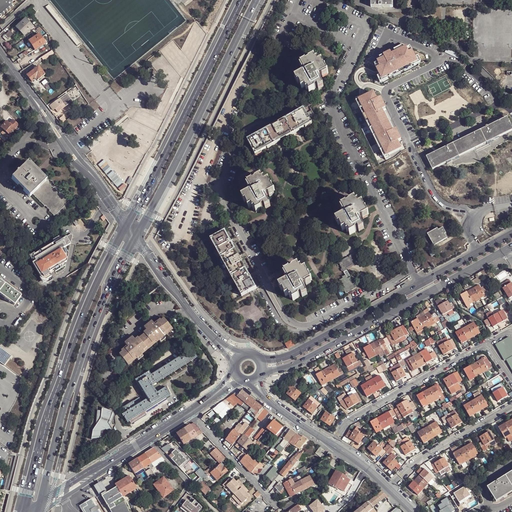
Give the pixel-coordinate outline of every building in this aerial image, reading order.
[(0,0),(0,15),(1,15),(0,13),(11,4),(10,2),(12,0),(0,0)] [(0,13),(1,15),(12,5),(11,4),(0,13)] [(22,22),(17,27),(21,32),(25,36),(32,29),(34,27),(26,19),(25,19),(22,22)] [(7,41),(17,31),(14,27),(4,37),(7,41)] [(35,50),(46,43),(40,34),(29,41),(35,50)] [(380,61),(374,65),(379,76),(381,79),(384,77),(387,75),(388,76),(391,74),(398,71),(402,69),(409,66),(409,65),(412,63),(416,61),(415,59),(409,47),(402,51),(402,50),(395,53),(391,55),(390,52),(383,56),(384,58),(380,60),(380,61)] [(32,52),(31,48),(22,53),(25,56),(32,52)] [(328,73),(322,62),(319,63),(317,60),(316,60),(315,57),(310,60),(307,62),(306,61),(302,64),(306,71),(295,76),(297,81),(298,80),(301,87),(304,86),(306,89),(307,88),(309,92),(314,89),(313,88),(316,87),(317,89),(323,86),(318,78),(328,73)] [(29,73),(27,75),(32,81),(36,78),(38,80),(45,75),(39,66),(34,70),(29,73)] [(59,111),(64,107),(73,101),(67,93),(50,105),(54,109),(56,108),(59,111)] [(360,99),(359,100),(362,106),(361,107),(365,114),(368,121),(369,120),(376,134),(375,135),(379,142),(382,148),(383,148),(386,155),(388,154),(400,148),(397,142),(400,140),(396,133),(394,134),(393,130),(391,131),(381,110),(383,110),(381,106),(383,105),(381,101),(380,102),(378,99),(376,100),(373,93),(360,99)] [(17,100),(28,115),(31,112),(28,108),(26,105),(21,98),(17,100)] [(245,140),(254,155),(310,123),(306,117),(304,112),(301,108),(245,140)] [(369,120),(368,121),(365,114),(362,115),(376,143),(379,142),(375,135),(376,134),(369,120)] [(426,157),(432,169),(511,130),(511,127),(507,117),(426,157)] [(10,124),(16,129),(19,125),(13,120),(10,124)] [(11,136),(16,130),(16,129),(10,124),(7,121),(1,127),(11,136)] [(386,155),(383,148),(382,148),(380,149),(385,159),(389,157),(388,154),(386,155)] [(392,174),(411,166),(407,155),(388,164),(392,174)] [(27,163),(14,177),(31,195),(33,194),(46,181),(27,163)] [(275,193),(268,181),(265,183),(263,180),(262,180),(261,177),(256,180),(256,181),(253,183),(253,182),(248,185),(252,192),(242,198),(245,202),(246,202),(249,208),(252,206),(254,210),(255,209),(257,212),(262,210),(262,209),(265,207),(266,209),(270,206),(265,197),(275,193)] [(55,216),(70,201),(48,179),(46,181),(33,194),(45,206),(46,206),(51,210),(50,211),(55,216)] [(342,207),(347,215),(336,220),(339,225),(341,224),(344,231),(346,229),(348,233),(350,232),(351,235),(356,232),(356,231),(359,230),(360,231),(365,229),(360,220),(369,215),(363,204),(360,206),(358,202),(357,203),(355,200),(351,202),(352,204),(348,205),(347,204),(342,207)] [(428,234),(434,246),(447,238),(443,233),(445,232),(443,228),(439,230),(437,228),(428,234)] [(242,296),(257,288),(226,231),(211,239),(242,296)] [(41,279),(42,280),(43,280),(44,281),(45,282),(46,282),(47,282),(48,282),(50,282),(54,279),(50,272),(55,269),(56,272),(67,265),(72,237),(73,236),(71,234),(62,239),(60,236),(52,240),(54,243),(51,245),(50,244),(40,250),(40,251),(34,254),(34,253),(29,256),(26,262),(37,281),(41,279)] [(356,288),(346,268),(360,261),(359,259),(360,259),(358,255),(356,256),(355,254),(349,256),(348,258),(347,257),(341,261),(342,261),(339,263),(346,276),(342,277),(343,279),(340,280),(342,285),(343,285),(345,288),(343,289),(346,294),(356,288)] [(286,274),(289,281),(279,286),(281,291),(283,290),(287,296),(289,295),(290,298),(292,297),(294,300),(299,298),(299,297),(302,295),(303,298),(308,295),(303,285),(311,281),(306,270),(302,271),(300,268),(299,269),(298,267),(286,274)] [(0,293),(5,297),(15,305),(22,297),(20,295),(21,294),(17,291),(15,289),(14,289),(10,286),(10,287),(1,281),(2,280),(0,278),(0,293)] [(501,285),(503,288),(511,283),(509,280),(501,285)] [(503,289),(509,299),(511,296),(511,283),(503,288),(503,289)] [(460,295),(466,305),(470,303),(485,296),(483,293),(481,288),(479,285),(460,295)] [(438,306),(443,315),(447,312),(452,310),(448,301),(442,304),(438,306)] [(486,314),(489,318),(493,326),(508,318),(503,310),(493,315),(491,311),(486,314)] [(415,330),(417,333),(420,331),(431,325),(433,327),(437,325),(435,323),(440,320),(438,317),(437,317),(434,319),(432,316),(430,312),(429,313),(425,315),(411,322),(413,327),(415,330)] [(171,327),(164,318),(161,320),(155,325),(154,324),(153,322),(148,326),(150,329),(148,331),(145,334),(139,339),(136,341),(133,343),(131,340),(126,344),(127,346),(128,347),(122,352),(119,354),(127,363),(136,356),(137,358),(142,354),(145,352),(143,350),(155,341),(156,342),(159,340),(164,336),(163,334),(171,327)] [(442,323),(445,329),(448,328),(451,326),(447,320),(442,323)] [(480,333),(474,322),(472,323),(472,322),(457,331),(457,332),(456,333),(462,343),(480,333)] [(163,334),(164,336),(173,329),(171,327),(163,334)] [(390,333),(395,341),(405,336),(400,327),(390,333)] [(387,334),(393,346),(396,344),(395,341),(390,333),(387,334)] [(405,336),(395,341),(396,344),(406,339),(405,336)] [(495,344),(505,360),(506,359),(511,356),(511,340),(509,336),(495,344)] [(363,349),(369,359),(379,354),(383,352),(388,349),(386,346),(390,344),(387,338),(383,340),(382,338),(363,349)] [(288,347),(295,344),(293,341),(293,340),(292,339),(285,342),(288,347)] [(155,341),(143,350),(145,352),(156,342),(155,341)] [(454,349),(449,341),(444,343),(439,346),(444,355),(454,349)] [(400,350),(402,353),(406,351),(410,348),(413,347),(411,344),(400,350)] [(0,361),(5,366),(12,356),(0,346),(0,361)] [(158,370),(156,367),(149,371),(136,379),(143,391),(148,398),(142,402),(139,397),(133,401),(122,408),(125,413),(123,414),(128,423),(130,421),(132,424),(147,414),(145,412),(170,395),(165,387),(156,393),(152,385),(197,358),(192,349),(158,370)] [(408,360),(414,370),(433,360),(427,349),(418,354),(413,357),(408,360)] [(347,356),(342,359),(346,365),(344,365),(346,368),(347,367),(349,371),(359,365),(357,362),(358,361),(357,359),(355,359),(352,354),(347,356)] [(398,362),(400,364),(390,369),(392,372),(401,367),(405,365),(402,359),(400,355),(396,357),(399,361),(398,362)] [(136,356),(127,363),(128,365),(137,358),(136,356)] [(377,364),(379,367),(381,366),(385,363),(389,361),(387,358),(377,364)] [(492,368),(487,359),(486,360),(483,362),(488,370),(492,368)] [(464,370),(470,380),(488,370),(483,362),(482,360),(464,370)] [(361,373),(363,375),(374,369),(373,366),(372,364),(370,365),(366,366),(363,368),(365,371),(361,373)] [(316,375),(322,386),(341,375),(335,365),(316,375)] [(379,367),(376,368),(379,375),(384,372),(381,366),(379,367)] [(392,372),(397,381),(406,376),(401,367),(392,372)] [(457,372),(443,379),(451,392),(455,390),(456,392),(462,389),(460,387),(458,383),(462,381),(457,372)] [(367,397),(385,387),(379,376),(378,377),(377,376),(373,379),(371,375),(365,379),(367,382),(362,385),(363,385),(360,386),(367,397)] [(103,385),(114,389),(116,383),(106,378),(103,385)] [(143,391),(136,379),(135,380),(142,392),(143,391)] [(493,393),(502,388),(501,384),(491,390),(493,393)] [(296,389),(293,386),(290,389),(286,394),(295,401),(301,393),(296,389)] [(417,396),(422,407),(425,406),(440,398),(440,397),(441,396),(441,395),(435,386),(417,396)] [(502,388),(493,393),(498,402),(502,399),(507,396),(502,388)] [(242,406),(245,402),(238,396),(242,390),(241,389),(240,390),(231,396),(239,403),(242,406)] [(245,402),(250,396),(243,390),(242,390),(238,396),(245,402)] [(340,402),(342,405),(347,410),(350,408),(359,403),(357,400),(360,398),(357,393),(349,397),(345,399),(340,402)] [(425,406),(422,407),(424,410),(427,409),(426,408),(441,401),(442,402),(445,400),(442,394),(441,395),(441,396),(440,397),(440,398),(425,406)] [(257,402),(250,396),(245,402),(252,407),(257,402)] [(488,406),(482,396),(481,396),(480,397),(480,396),(476,398),(465,404),(465,405),(464,406),(469,417),(488,406)] [(403,418),(413,413),(412,411),(416,409),(413,402),(410,403),(407,397),(402,399),(404,402),(397,406),(398,408),(395,410),(400,419),(403,418)] [(313,403),(309,400),(303,407),(312,414),(318,406),(313,403)] [(245,402),(242,406),(249,411),(252,407),(245,402)] [(263,407),(257,402),(252,407),(253,408),(256,411),(255,413),(257,415),(263,407)] [(261,413),(265,408),(263,407),(257,415),(255,413),(252,411),(253,408),(252,407),(249,411),(253,415),(253,416),(256,419),(257,417),(261,413)] [(265,416),(269,412),(265,408),(261,413),(265,416)] [(93,431),(92,441),(93,439),(102,438),(102,432),(107,431),(109,434),(113,431),(111,427),(111,424),(112,424),(115,416),(113,413),(102,409),(102,412),(98,412),(96,426),(93,431)] [(456,414),(455,411),(445,417),(447,420),(456,414)] [(320,420),(329,427),(335,419),(326,412),(320,420)] [(370,423),(376,433),(390,425),(392,428),(396,425),(392,418),(389,412),(370,423)] [(462,423),(456,414),(447,420),(452,429),(462,423)] [(403,425),(404,429),(407,427),(408,427),(412,433),(416,431),(409,419),(402,424),(403,425)] [(511,419),(498,427),(505,438),(506,437),(507,437),(511,435),(511,434),(511,419)] [(277,435),(283,427),(276,421),(275,420),(268,428),(271,431),(277,435)] [(195,433),(201,429),(194,422),(190,425),(185,428),(191,439),(197,435),(195,433)] [(226,440),(233,446),(242,435),(241,435),(244,432),(249,425),(245,422),(243,426),(239,423),(237,426),(235,429),(234,430),(230,435),(227,439),(226,440)] [(442,432),(436,422),(434,423),(419,431),(419,432),(418,433),(424,443),(442,432)] [(395,434),(404,429),(403,425),(393,431),(395,434)] [(250,438),(256,430),(252,427),(246,434),(250,438)] [(277,449),(285,439),(284,438),(291,429),(288,427),(270,450),(273,452),(274,453),(277,449)] [(184,443),(191,439),(185,428),(178,433),(184,443)] [(256,439),(254,441),(250,438),(246,434),(239,442),(239,443),(237,446),(245,452),(247,454),(253,448),(257,443),(258,441),(259,440),(266,431),(263,428),(254,438),(256,439)] [(262,442),(271,431),(268,428),(266,431),(259,440),(262,442)] [(301,448),(308,439),(303,435),(302,437),(296,434),(291,429),(284,438),(285,439),(290,442),(301,448)] [(349,438),(358,445),(364,436),(359,433),(355,430),(352,433),(349,438)] [(482,447),(484,445),(486,449),(491,446),(489,443),(493,440),(494,440),(489,432),(479,437),(482,442),(479,444),(481,447),(482,447)] [(398,443),(405,455),(415,450),(408,437),(398,443)] [(282,452),(290,442),(285,439),(277,449),(280,450),(282,452)] [(392,440),(389,443),(395,449),(397,446),(392,440)] [(368,450),(376,457),(378,454),(382,450),(383,449),(375,442),(368,450)] [(453,454),(459,465),(461,464),(462,464),(476,456),(476,455),(478,454),(471,443),(453,454)] [(384,450),(390,455),(392,452),(394,450),(388,445),(384,450)] [(220,463),(226,457),(215,446),(209,453),(220,463)] [(324,452),(325,450),(320,447),(316,453),(321,456),(324,452)] [(162,456),(154,448),(147,452),(138,458),(141,464),(143,467),(152,462),(160,457),(162,456)] [(182,464),(186,460),(181,454),(182,453),(180,451),(179,452),(176,448),(172,453),(173,454),(175,456),(172,459),(179,467),(182,464)] [(257,466),(259,464),(251,457),(256,450),(253,448),(247,454),(242,461),(252,472),(257,466)] [(280,450),(277,449),(274,453),(273,452),(271,455),(274,457),(280,450)] [(295,456),(298,453),(295,450),(289,456),(292,459),(293,458),(295,456)] [(239,458),(242,461),(247,454),(245,452),(239,458)] [(290,461),(295,464),(299,458),(300,459),(303,453),(302,453),(300,452),(298,453),(295,456),(293,458),(292,459),(290,461)] [(383,464),(391,471),(398,464),(393,460),(390,456),(383,464)] [(160,457),(152,462),(154,466),(163,461),(160,457)] [(138,458),(129,463),(133,469),(134,468),(137,466),(141,464),(138,458)] [(444,458),(434,463),(438,469),(441,475),(450,470),(444,458)] [(290,461),(281,473),(285,476),(295,464),(290,461)] [(211,473),(218,466),(215,463),(205,472),(208,475),(211,473)] [(218,480),(228,471),(223,466),(221,464),(220,464),(218,466),(211,473),(218,480)] [(194,471),(199,476),(194,481),(196,484),(197,485),(202,481),(208,475),(205,472),(199,466),(194,471)] [(261,469),(257,466),(252,472),(256,475),(261,469)] [(300,474),(307,469),(305,466),(298,470),(300,474)] [(148,469),(146,471),(147,473),(148,474),(149,477),(154,474),(151,468),(148,469)] [(418,495),(429,484),(432,480),(435,478),(425,469),(423,471),(420,474),(409,487),(418,495)] [(337,470),(329,483),(338,488),(338,487),(339,486),(345,475),(346,475),(337,470)] [(285,476),(281,473),(275,479),(279,483),(281,480),(285,476)] [(511,473),(506,477),(488,489),(495,500),(503,496),(504,497),(504,498),(508,496),(507,495),(507,494),(511,490),(511,473)] [(345,489),(351,479),(345,475),(339,486),(345,489)] [(291,496),(315,483),(311,476),(299,482),(296,484),(293,479),(284,483),(286,485),(291,496)] [(506,476),(492,485),(487,488),(488,489),(506,477),(506,476)] [(154,484),(164,497),(169,494),(168,493),(172,489),(166,482),(167,481),(163,477),(154,484)] [(235,493),(243,486),(240,484),(238,482),(234,478),(232,480),(230,478),(225,483),(226,485),(227,485),(235,493)] [(118,488),(125,499),(129,496),(128,495),(137,489),(133,481),(129,483),(127,480),(117,486),(118,488)] [(276,486),(282,493),(286,485),(284,483),(281,480),(279,483),(276,486)] [(103,497),(109,493),(104,486),(101,481),(94,486),(97,490),(102,498),(103,497)] [(202,491),(208,486),(202,481),(197,485),(202,491)] [(444,496),(449,492),(445,488),(444,487),(442,485),(438,489),(444,496)] [(206,494),(211,490),(208,486),(202,491),(206,494)] [(243,486),(235,493),(244,502),(251,496),(248,492),(246,490),(243,486)] [(109,493),(103,497),(105,501),(107,501),(108,502),(109,501),(111,505),(109,507),(111,511),(112,511),(127,503),(125,499),(118,488),(109,493)] [(382,500),(387,495),(382,490),(382,491),(378,494),(382,499),(382,500)] [(461,496),(467,506),(474,502),(473,500),(471,497),(468,492),(461,496)] [(244,502),(235,493),(233,495),(242,505),(244,502)] [(304,497),(295,498),(299,504),(303,502),(311,498),(309,494),(304,497)] [(374,506),(382,499),(378,494),(370,501),(374,506)] [(283,506),(283,507),(286,511),(288,511),(299,504),(295,498),(283,506)] [(99,511),(91,499),(80,506),(82,511),(99,511)] [(186,500),(180,508),(185,511),(198,511),(202,508),(195,500),(191,504),(186,500)] [(368,511),(373,509),(368,502),(356,511),(368,511)] [(130,511),(127,503),(112,511),(130,511)]
